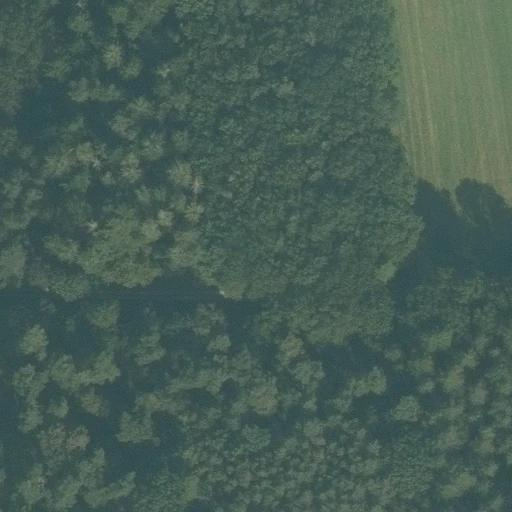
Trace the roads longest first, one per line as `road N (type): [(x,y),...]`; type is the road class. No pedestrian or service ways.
road 1 (track): [(211,296),(174,0)]
road 2 (track): [(407,302),(438,511)]
road 3 (track): [(211,296),(0,291)]
road 4 (track): [(407,302),(211,296)]
